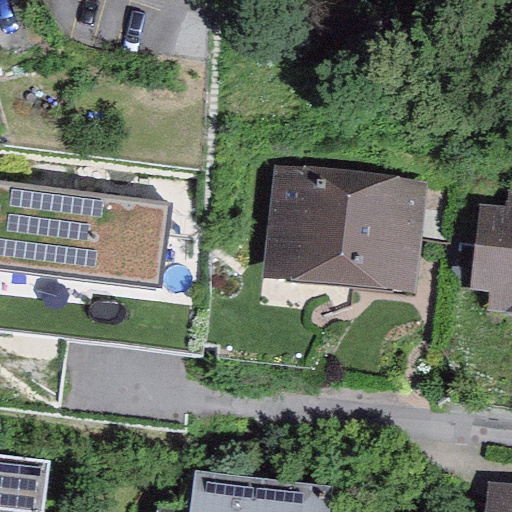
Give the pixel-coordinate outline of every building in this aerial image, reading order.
[(171,203),(0,181),(0,267),(161,287),(171,203)] [(414,195),(286,182),(277,271),(355,280),(364,267),(406,271),(414,195)] [(511,292),(511,306),(511,305),(511,225),(491,223),(485,285),(511,287),(511,292)] [(41,511),(47,463),(0,457),(0,511),(41,511)] [(196,511),(186,511),(160,509),(160,511),(324,511),(326,498),(200,484),(196,511)] [(511,511),(511,499),(495,498),(493,511),(511,511)]
